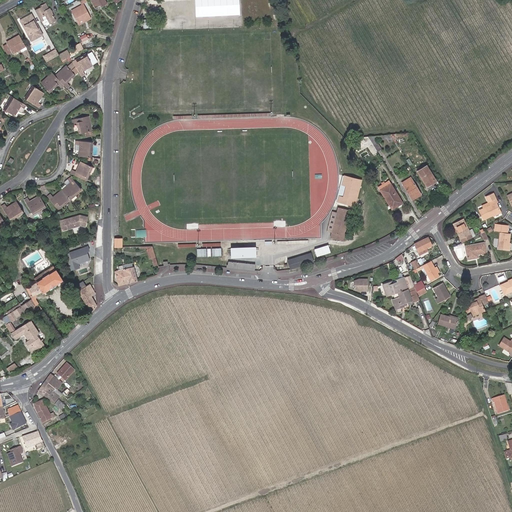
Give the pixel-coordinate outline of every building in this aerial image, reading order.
[(240,0),(199,0),(200,16),(241,15),(240,0)] [(41,7),(35,11),(41,22),(43,21),(43,20),(42,17),(45,15),(49,23),(55,20),(53,17),(54,17),(50,9),(48,9),(45,3),(40,6),(41,7)] [(77,22),(89,16),(83,5),(71,11),(77,22)] [(29,34),(28,34),(31,41),(42,35),(31,14),(20,20),(24,27),(25,26),(29,34)] [(88,41),(83,31),(77,34),(81,42),(83,41),(84,43),(88,41)] [(19,44),(22,42),(19,35),(6,42),(7,43),(11,51),(12,54),(20,50),(21,49),(19,44)] [(44,56),(47,62),(58,56),(57,55),(58,54),(56,49),(44,56)] [(91,53),(87,55),(92,65),(97,63),(91,53)] [(78,71),(81,77),(85,75),(83,71),(87,68),(86,66),(89,65),(89,67),(92,65),(87,55),(86,55),(73,62),(78,71)] [(28,57),(25,59),(31,68),(33,67),(30,60),(32,59),(30,56),(28,57)] [(72,62),(67,66),(74,74),(78,71),(73,62),(72,62)] [(66,66),(55,76),(63,85),(66,89),(69,86),(66,82),(70,79),(69,78),(71,76),(72,77),(74,75),(66,66)] [(55,76),(52,73),(41,83),(49,92),(52,89),(51,88),(53,86),(54,87),(57,84),(60,88),(63,85),(55,76)] [(43,92),(33,85),(25,98),(39,107),(41,104),(37,101),(40,97),(39,96),(40,95),(41,95),(43,92)] [(26,105),(12,96),(4,109),(14,115),(16,112),(15,111),(16,109),(17,110),(20,106),(24,108),(26,105)] [(80,134),(91,131),(88,116),(72,120),(72,124),(77,123),(78,128),(80,127),(80,130),(79,130),(80,134)] [(367,137),(361,137),(361,138),(358,140),(357,138),(351,141),(355,148),(361,144),(364,142),(369,140),(367,137)] [(375,140),(373,137),(368,137),(376,151),(380,149),(375,140)] [(376,152),(369,140),(364,142),(367,146),(372,155),(376,152)] [(79,157),(91,158),(92,143),(76,141),(75,145),(80,145),(79,150),(79,151),(81,151),(81,153),(79,153),(79,157)] [(70,174),(86,182),(92,168),(81,163),(79,166),(80,167),(79,169),(78,168),(76,173),(72,171),(70,174)] [(432,176),(426,167),(417,172),(427,188),(435,183),(431,177),(432,176)] [(363,179),(344,175),(341,185),(346,186),(343,196),(339,195),(337,202),(356,207),(363,179)] [(62,191),(69,201),(81,191),(71,178),(65,183),(64,184),(65,185),(67,187),(66,187),(67,188),(65,190),(64,189),(62,191)] [(401,183),(412,201),(421,195),(410,178),(401,183)] [(378,187),(380,190),(390,184),(388,181),(378,187)] [(397,204),(402,202),(390,184),(380,190),(392,210),(398,206),(397,204)] [(58,210),(69,201),(62,191),(59,194),(59,195),(58,196),(57,195),(53,198),(50,194),(47,197),(58,210)] [(495,204),(496,203),(492,194),(486,197),(488,202),(490,206),(483,209),(478,211),(482,220),(492,216),(499,212),(495,204)] [(33,215),(46,207),(39,197),(36,199),(37,200),(35,201),(34,200),(30,202),(28,198),(24,201),(33,215)] [(10,221),(23,213),(16,202),(13,204),(14,206),(12,207),(11,206),(7,208),(5,204),(1,206),(10,221)] [(341,236),(344,237),(350,212),(338,208),(336,214),(339,215),(334,234),(331,233),(330,238),(339,241),(341,236)] [(339,215),(336,214),(331,233),(334,234),(339,215)] [(80,215),(63,219),(65,229),(80,225),(85,226),(87,217),(80,215)] [(453,224),(460,239),(462,243),(471,238),(470,235),(468,232),(462,220),(453,224)] [(494,230),(508,231),(509,224),(495,223),(494,230)] [(508,251),(509,245),(510,235),(500,233),(498,249),(508,251)] [(122,237),(114,237),(114,246),(122,246),(122,237)] [(428,238),(414,244),(418,253),(432,246),(428,238)] [(481,254),(486,253),(484,243),(465,247),(467,260),(474,259),(473,255),(477,255),(481,254)] [(75,270),(79,268),(77,264),(89,260),(87,254),(85,255),(85,253),(89,251),(88,247),(69,253),(75,270)] [(197,255),(222,256),(223,248),(197,247),(197,255)] [(231,257),(256,256),(255,248),(231,249),(231,257)] [(312,262),(310,256),(309,253),(286,261),(289,269),(312,262)] [(411,263),(414,270),(420,267),(416,260),(411,263)] [(245,270),(255,271),(255,265),(233,262),(232,268),(245,270)] [(430,262),(422,266),(430,282),(438,278),(437,275),(433,269),(430,262)] [(34,279),(36,282),(43,278),(42,278),(48,274),(48,275),(55,270),(53,267),(34,279)] [(116,276),(118,286),(137,281),(133,267),(117,271),(118,275),(116,276)] [(43,278),(36,282),(36,283),(27,288),(30,297),(41,291),(42,293),(49,288),(50,289),(55,286),(55,285),(62,281),(55,270),(48,275),(48,274),(42,278),(43,278)] [(404,278),(407,289),(414,287),(410,276),(404,278)] [(391,282),(382,285),(386,297),(398,293),(407,289),(404,278),(403,278),(396,280),(397,283),(392,285),(391,282)] [(509,281),(507,282),(500,285),(504,295),(511,291),(511,278),(508,280),(509,281)] [(358,292),(367,291),(367,280),(358,280),(353,282),(353,290),(358,292)] [(433,289),(440,303),(449,297),(442,284),(433,289)] [(95,293),(89,285),(79,291),(91,312),(97,306),(91,296),(95,293)] [(407,289),(398,293),(400,298),(392,300),(396,310),(402,308),(401,305),(403,304),(411,301),(412,303),(419,300),(418,297),(416,293),(414,287),(407,289)] [(479,296),(480,298),(473,301),(473,303),(471,304),(468,305),(463,307),(467,319),(473,316),(485,312),(482,304),(488,302),(485,294),(479,296)] [(21,307),(24,312),(37,304),(35,300),(33,299),(21,307)] [(21,307),(19,304),(6,313),(7,316),(21,307)] [(15,318),(24,312),(21,307),(7,316),(11,321),(16,318),(15,318)] [(457,320),(449,318),(440,315),(437,325),(455,330),(457,320)] [(9,322),(11,321),(7,316),(2,319),(5,325),(9,322)] [(9,322),(5,325),(14,339),(24,333),(29,340),(26,342),(32,353),(44,345),(37,335),(39,334),(30,321),(15,331),(9,322)] [(511,343),(510,342),(503,338),(498,346),(510,354),(509,356),(511,357),(511,343)] [(61,372),(60,371),(57,374),(65,381),(74,371),(66,364),(64,367),(65,368),(61,372)] [(50,374),(45,382),(54,389),(56,388),(60,381),(50,374)] [(60,381),(56,388),(61,392),(65,387),(62,385),(63,383),(60,381)] [(45,382),(38,391),(54,404),(58,398),(60,397),(53,392),(54,389),(45,382)] [(508,411),(503,396),(492,399),(493,403),(494,402),(498,415),(508,411)] [(35,410),(39,418),(45,415),(42,408),(45,407),(42,400),(33,404),(33,405),(35,410)] [(64,406),(61,403),(61,402),(59,400),(55,405),(61,410),(64,406)] [(9,415),(8,415),(9,417),(15,415),(20,413),(18,406),(8,410),(9,415)] [(39,418),(42,423),(53,418),(52,416),(51,417),(46,406),(45,407),(42,408),(45,415),(39,418)] [(15,415),(9,417),(8,418),(10,420),(7,422),(8,423),(11,430),(13,428),(14,430),(26,424),(20,413),(15,415)] [(66,439),(59,426),(49,432),(56,445),(66,439)] [(41,440),(37,431),(22,437),(25,446),(41,440)] [(25,446),(22,437),(18,439),(23,451),(42,443),(41,440),(25,446)] [(511,439),(508,441),(511,451),(503,453),(505,460),(511,457),(511,439)] [(13,452),(10,453),(7,454),(12,466),(23,462),(19,453),(22,452),(20,446),(17,447),(13,449),(13,452)]
